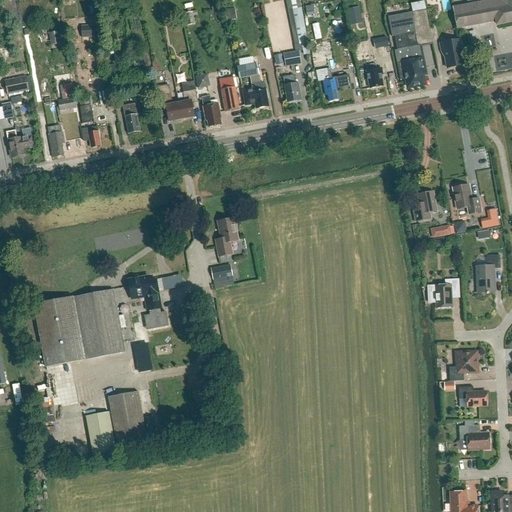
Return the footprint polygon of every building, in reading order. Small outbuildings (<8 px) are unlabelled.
[(298,0),(284,0),(289,25),(291,24),(295,50),(306,48),(298,0)] [(511,0),(484,0),(485,2),(453,8),(457,28),(496,21),(497,25),(511,21),(511,0)] [(359,8),(348,10),(351,26),(362,23),(359,8)] [(235,9),(225,10),(227,21),(236,20),(235,9)] [(192,12),(184,14),(187,26),(194,24),(192,12)] [(392,37),(395,36),(397,50),(395,51),(400,80),(407,79),(409,87),(424,84),(423,76),(426,76),(420,46),(418,46),(415,32),(411,13),(388,17),(392,37)] [(311,24),(314,39),(321,37),(318,22),(311,24)] [(82,38),(98,37),(98,25),(81,26),(82,38)] [(465,65),(460,40),(440,44),(441,51),(444,51),(447,68),(465,65)] [(286,67),(302,64),(299,51),(283,54),(286,67)] [(257,63),(237,67),(239,79),(259,75),(257,63)] [(112,79),(122,77),(119,64),(109,66),(112,79)] [(376,69),(375,64),(368,66),(369,71),(367,71),(370,89),(383,86),(381,75),(383,75),(381,68),(376,69)] [(332,78),(330,69),(316,71),(318,82),(323,81),(326,95),(328,94),(330,102),(338,100),(336,89),(339,88),(337,78),(332,78)] [(295,84),(294,75),(283,78),(288,103),(300,101),(299,91),(300,90),(298,83),(295,84)] [(7,95),(29,90),(26,76),(4,81),(7,95)] [(226,112),(239,109),(233,78),(219,81),(226,112)] [(178,100),(182,119),(195,117),(192,103),(198,102),(194,82),(182,84),(184,92),(183,93),(184,98),(178,100)] [(265,90),(263,82),(252,84),(251,84),(252,89),(243,91),(245,102),(254,100),(255,109),(269,106),(266,90),(265,90)] [(63,100),(73,98),(71,84),(60,86),(63,100)] [(182,119),(178,100),(179,103),(173,105),(169,85),(156,87),(160,110),(167,109),(169,122),(182,119)] [(22,102),(21,96),(11,98),(12,105),(22,102)] [(59,112),(76,109),(74,98),(57,101),(59,112)] [(211,106),(210,100),(202,101),(204,107),(203,108),(206,122),(208,121),(209,127),(222,124),(221,118),(219,105),(211,106)] [(5,119),(13,118),(10,103),(2,105),(5,119)] [(138,123),(135,104),(123,106),(125,118),(126,118),(127,126),(128,125),(130,134),(139,132),(138,123)] [(84,124),(94,121),(91,105),(80,107),(84,124)] [(57,133),(55,126),(48,128),(49,135),(48,135),(53,158),(64,156),(62,144),(65,143),(63,132),(57,133)] [(101,147),(98,132),(97,127),(82,130),(84,142),(90,141),(91,148),(101,147)] [(17,139),(15,131),(6,132),(11,158),(25,155),(24,149),(32,148),(34,146),(32,138),(30,137),(22,138),(17,139)] [(471,201),(469,185),(453,188),(457,210),(467,208),(469,215),(481,212),(479,199),(471,201)] [(417,195),(419,204),(412,205),(413,210),(415,222),(431,219),(430,213),(437,212),(433,192),(417,195)] [(219,257),(233,254),(230,242),(238,240),(234,218),(217,222),(221,239),(215,240),(219,257)] [(490,227),(489,219),(481,221),(483,229),(490,227)] [(454,233),(465,232),(464,222),(453,223),(454,233)] [(450,225),(431,229),(433,239),(452,235),(450,225)] [(501,269),(500,256),(487,256),(487,267),(476,267),(476,268),(477,268),(478,293),(473,293),(473,294),(486,293),(486,294),(489,294),(489,293),(496,293),(496,292),(495,292),(494,270),(501,269)] [(213,279),(233,275),(231,265),(211,269),(213,279)] [(140,278),(138,276),(134,277),(133,279),(128,280),(131,297),(146,294),(147,300),(146,300),(148,311),(161,308),(159,297),(158,297),(157,292),(159,292),(156,280),(150,281),(149,276),(140,278)] [(436,303),(436,309),(452,308),(452,299),(460,298),(459,280),(445,280),(445,286),(435,286),(435,294),(428,294),(429,303),(436,303)] [(125,353),(114,290),(74,297),(34,304),(46,368),(125,353)] [(464,381),(464,374),(478,373),(477,353),(469,353),(469,352),(455,353),(456,361),(457,361),(457,368),(449,368),(450,382),(464,381)] [(474,393),(473,387),(458,388),(459,400),(467,399),(467,407),(487,406),(487,392),(474,393)] [(117,445),(147,439),(138,392),(109,397),(117,445)] [(40,398),(41,427),(52,427),(50,397),(40,398)] [(104,401),(90,403),(96,442),(111,440),(104,401)] [(480,434),(480,426),(459,427),(460,440),(468,440),(468,451),(490,450),(489,434),(480,434)] [(502,497),(502,492),(491,493),(492,511),(511,511),(511,501),(509,502),(508,496),(502,497)] [(470,506),(467,503),(466,493),(450,493),(451,511),(477,511),(477,506),(470,506)]
